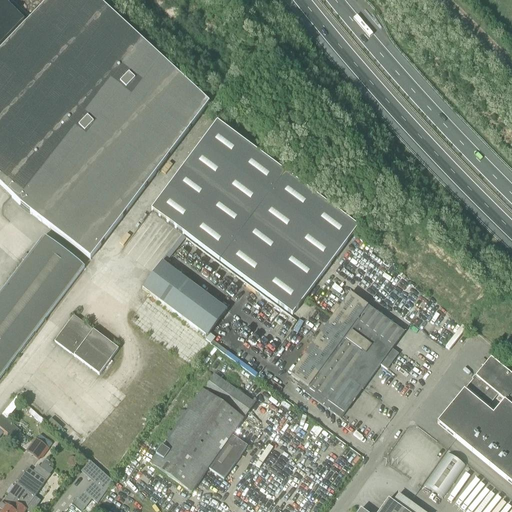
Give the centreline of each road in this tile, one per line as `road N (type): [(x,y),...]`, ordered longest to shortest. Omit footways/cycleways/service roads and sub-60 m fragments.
road 1 (motorway): [(300,0),(442,163),(511,230)]
road 2 (motorway): [(511,194),(334,0)]
road 3 (unclassified): [(338,511),(464,335)]
